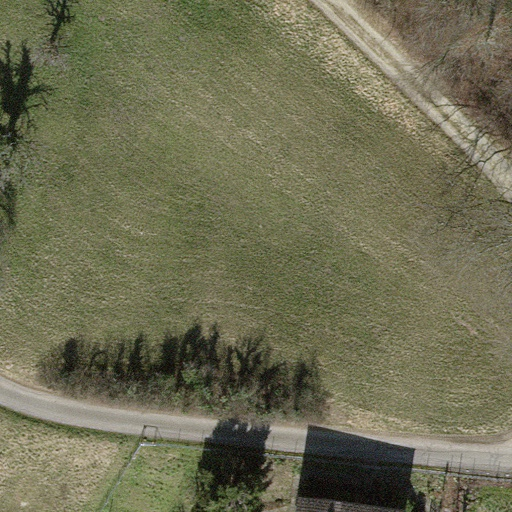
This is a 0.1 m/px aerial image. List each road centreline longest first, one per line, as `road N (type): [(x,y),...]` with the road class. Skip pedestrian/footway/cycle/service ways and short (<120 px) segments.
road 1 (residential): [(0,367),(94,413),(511,452)]
road 2 (track): [(511,179),(339,0)]
